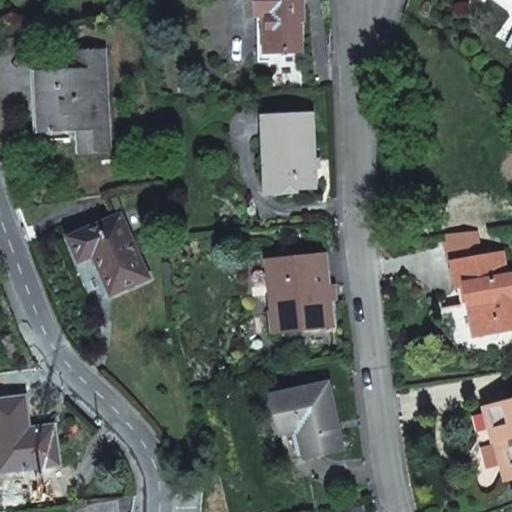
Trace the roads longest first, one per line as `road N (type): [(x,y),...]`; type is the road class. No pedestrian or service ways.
road 1 (residential): [(407,511),(357,197),(362,69)]
road 2 (residential): [(0,223),(49,355),(140,436),(155,475),(157,511)]
